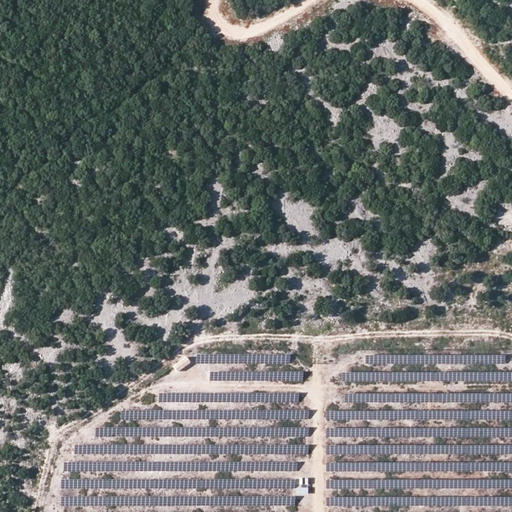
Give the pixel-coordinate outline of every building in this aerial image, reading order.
[(217,362),(217,353),(197,353),(197,363),(217,362)] [(177,371),(190,361),(185,355),(172,365),(177,371)] [(302,380),(302,370),(208,371),(208,381),(302,380)] [(342,371),(342,380),(371,381),(371,372),(342,371)] [(298,392),(201,391),(201,403),(298,404),(298,392)] [(443,400),(443,391),(404,393),(404,402),(443,400)] [(178,422),(275,422),(275,409),(178,408),(178,422)] [(277,440),(277,427),(164,425),(164,438),(277,440)] [(419,435),(418,426),(377,428),(377,437),(419,435)] [(367,486),(379,487),(380,479),(367,479),(367,486)] [(295,493),(307,495),(308,487),(296,485),(295,493)]
